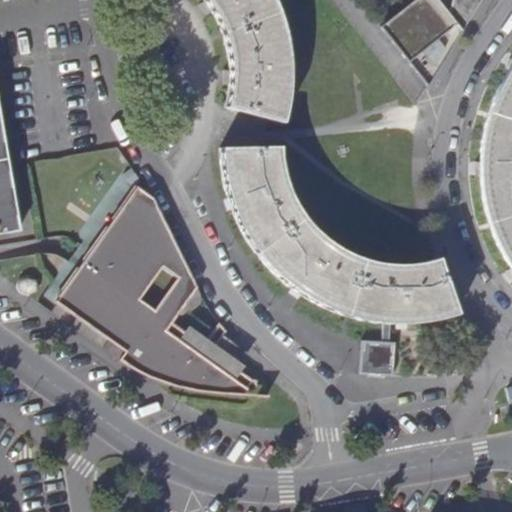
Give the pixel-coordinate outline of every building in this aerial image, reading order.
[(230,84),(227,107),(283,122),(285,93),(286,63),(284,47),(278,24),(270,2),(269,0),(203,0),(212,11),(224,32),(228,51),(230,70),(230,84)] [(419,0),(383,29),(430,89),(465,33),(450,14),(439,0),(419,0)] [(452,11),(450,14),(465,33),(485,0),(453,0),(454,1),(454,2),(453,5),(453,8),(452,11)] [(511,63),(510,67),(504,77),(498,86),(493,97),(489,107),(486,119),(482,131),(481,141),(480,151),(479,161),(479,174),(479,186),(481,199),(484,212),(487,223),(491,233),(497,246),(504,258),(510,269),(511,271),(511,63)] [(174,92),(165,96),(172,111),(181,106),(174,92)] [(0,137),(0,232),(16,229),(0,137)] [(456,315),(438,259),(418,264),(402,265),(378,263),(357,257),(336,248),(320,235),(306,221),(296,206),(286,186),(280,167),(279,148),(222,149),(224,173),(228,196),(234,215),(242,228),(248,240),(258,255),(271,268),(284,282),(307,297),(321,308),(338,314),(360,319),(378,322),(398,325),(416,324),(433,322),(456,315)] [(146,376),(155,381),(165,384),(175,387),(181,389),(239,396),(245,396),(255,381),(214,352),(228,332),(221,324),(205,346),(174,324),(199,289),(155,200),(139,189),(57,304),(112,342),(113,340),(128,350),(121,361),(128,366),(137,372),(146,376)] [(360,341),(359,364),(359,372),(393,375),(394,344),(360,341)]
